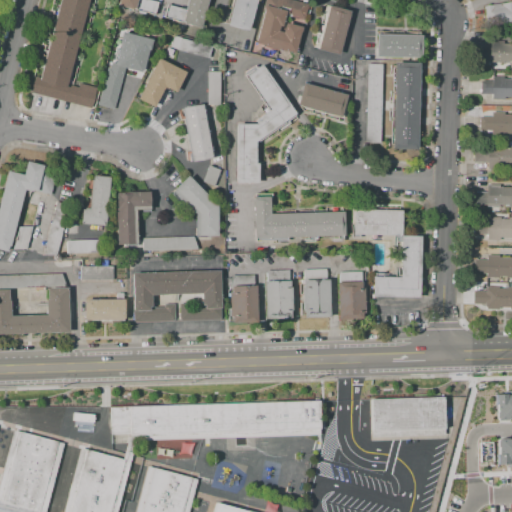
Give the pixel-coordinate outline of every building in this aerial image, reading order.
[(88,0),(66,84),(77,87),(78,83),(96,87),(91,108),(30,92),(34,76),(39,78),(59,0),(88,0)] [(118,0),(149,0),(157,2),(153,15),(117,6),(118,0)] [(207,0),(200,28),(163,18),(167,5),(185,9),(187,0),(207,0)] [(232,0),(255,0),(248,30),(226,25),(232,0)] [(264,0),(291,0),(308,4),(304,21),(287,16),(289,8),(264,2),(264,0)] [(511,1),(483,5),(486,26),(511,22),(511,1)] [(325,5),(349,11),(338,54),(315,48),(325,5)] [(264,6),(255,43),(294,53),(300,26),(285,23),(282,32),(277,31),(279,26),(281,27),(285,11),(264,6)] [(121,32),(151,40),(142,73),(123,68),(112,109),(97,105),(107,68),(109,69),(111,62),(114,63),(120,44),(118,43),(121,32)] [(375,34),(421,35),(420,57),(375,56),(375,34)] [(173,36),(211,46),(208,58),(169,48),(173,36)] [(477,48),(477,69),(491,70),(491,62),(509,62),(508,69),(511,69),(511,43),(490,43),(489,49),(477,48)] [(157,58),(184,72),(174,92),(164,87),(153,107),(136,98),(157,58)] [(393,62),(419,63),(417,148),(391,148),(393,62)] [(367,64),(382,64),(381,143),(365,143),(367,64)] [(244,75),(260,65),(294,115),(255,142),(255,163),(258,163),(258,182),(235,182),(235,124),(256,124),(254,121),(268,110),(244,75)] [(206,72),(219,72),(219,105),(206,105),(206,72)] [(480,81),(491,81),(491,77),(511,77),(511,98),(490,98),(490,94),(480,94),(480,81)] [(303,84),(346,95),(340,116),(297,105),(303,84)] [(181,108),(202,105),(211,157),(190,161),(181,108)] [(479,118),(490,118),(490,113),(511,113),(511,135),(489,135),(489,131),(479,131),(479,118)] [(511,149),(472,149),(472,162),(486,162),(486,170),(511,169),(511,149)] [(26,161),(55,169),(48,195),(23,189),(7,251),(0,249),(0,197),(7,171),(22,175),(26,161)] [(208,166),(220,171),(214,186),(202,181),(208,166)] [(91,176),(109,177),(105,226),(80,224),(82,208),(88,209),(91,176)] [(187,177),(216,205),(216,235),(195,235),(195,214),(172,192),(187,177)] [(476,191),(476,206),(511,206),(511,186),(486,186),(486,191),(476,191)] [(115,194),(148,194),(148,208),(132,208),(133,245),(116,245),(115,194)] [(253,197),(254,238),(343,236),(342,212),(269,214),(268,197),(253,197)] [(55,201),(68,204),(54,256),(41,255),(55,201)] [(353,210),(401,211),(400,236),(352,235),(353,210)] [(475,223),(486,223),(486,219),(511,219),(511,241),(485,241),(485,236),(475,236),(475,223)] [(18,227),(31,227),(25,250),(12,250),(18,227)] [(400,236),(419,237),(418,298),(372,297),(372,277),(399,277),(400,236)] [(141,238),(192,237),(197,250),(141,250),(141,238)] [(64,241),(96,240),(97,253),(65,254),(64,241)] [(474,260),(485,260),(485,256),(511,256),(511,277),(484,277),(484,273),(474,273),(474,260)] [(80,267),(112,267),(112,282),(80,282),(80,267)] [(302,269),(325,269),(326,316),(302,316),(302,269)] [(263,270),(289,270),(290,316),(264,316),(263,270)] [(131,274),(218,271),(219,319),(179,320),(179,303),(189,303),(189,306),(202,305),(201,293),(150,295),(150,307),(164,306),(164,304),(173,304),(174,320),(133,321),(131,274)] [(337,272),(361,272),(361,318),(338,318),(337,272)] [(0,275),(61,274),(65,286),(0,287),(0,275)] [(230,275),(254,275),(255,322),(230,322),(230,275)] [(473,292),(484,292),(484,287),(511,287),(511,309),(483,309),(483,305),(473,305),(473,292)] [(0,290),(0,335),(68,333),(66,288),(45,289),(45,315),(9,316),(8,290),(0,290)] [(84,300),(123,299),(123,320),(84,320),(84,300)] [(511,392),(492,393),(494,419),(511,418),(511,437),(493,437),(494,463),(511,462),(511,392)] [(371,402),(372,440),(443,438),(441,399),(371,402)] [(108,407),(109,440),(154,438),(190,437),(200,437),(301,434),(317,433),(316,400),(108,407)] [(20,433),(2,504),(32,511),(44,511),(63,445),(20,433)] [(81,451),(65,511),(109,511),(122,461),(81,451)] [(145,466),(133,511),(185,511),(190,497),(192,490),(195,479),(145,466)] [(251,511),(213,502),(210,511),(251,511)]
